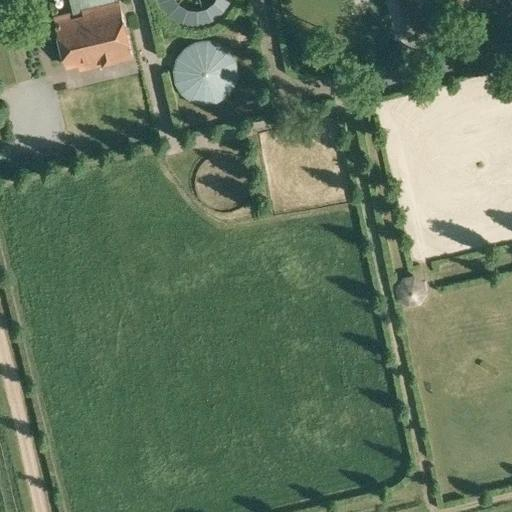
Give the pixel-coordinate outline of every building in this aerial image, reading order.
[(77,60),(78,67),(132,54),(118,0),(117,0),(81,9),(83,16),(71,19),(69,11),(54,15),(65,62),(77,60)] [(207,22),(219,17),(228,8),(231,0),(158,0),(161,7),(170,16),(182,22),(194,24),(207,22)] [(399,0),(408,38),(434,32),(426,0),(399,0)] [(229,49),(219,41),(207,38),(194,40),(183,47),(176,56),(173,69),(175,82),(181,92),(191,100),(203,103),(216,101),(227,95),(234,85),(237,73),(236,60),(229,49)] [(414,274),(402,276),(395,287),(398,299),(408,306),(420,303),(427,293),(425,281),(414,274)]
